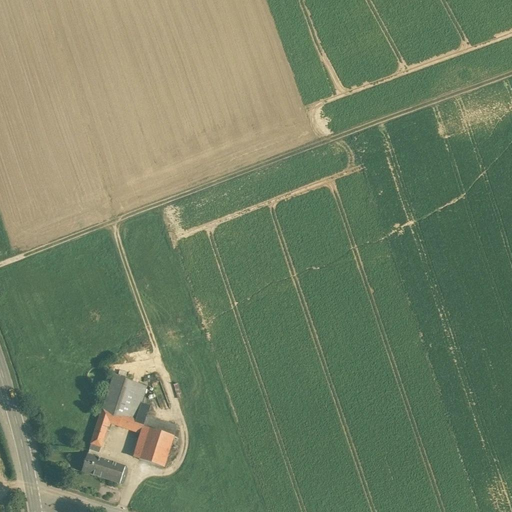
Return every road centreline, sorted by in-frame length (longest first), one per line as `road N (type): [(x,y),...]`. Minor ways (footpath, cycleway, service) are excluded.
road 1 (track): [(511,73),(0,265)]
road 2 (secondary): [(35,505),(0,368)]
road 3 (track): [(511,213),(470,88)]
